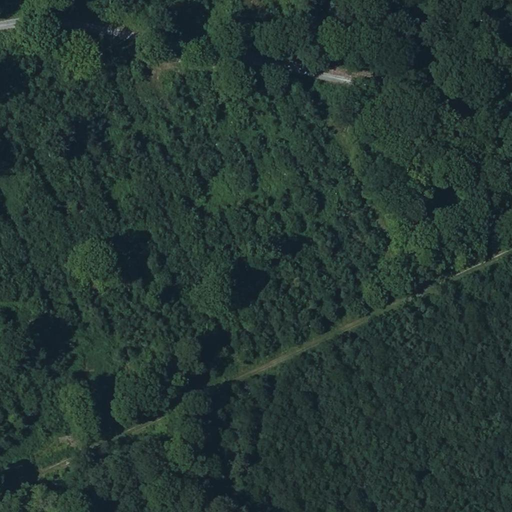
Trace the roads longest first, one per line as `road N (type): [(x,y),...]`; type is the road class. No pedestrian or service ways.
road 1 (track): [(0,495),(511,250)]
road 2 (track): [(0,27),(32,17),(511,116)]
